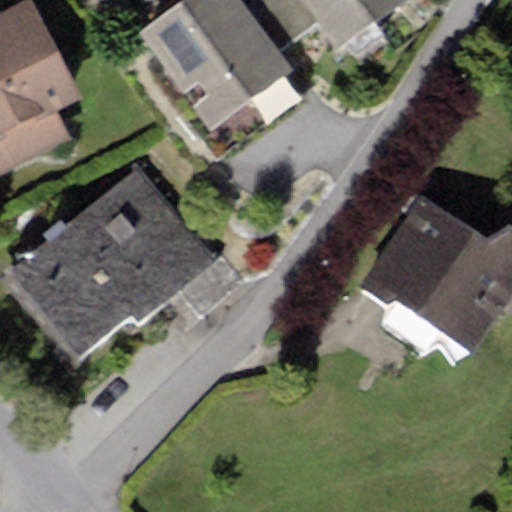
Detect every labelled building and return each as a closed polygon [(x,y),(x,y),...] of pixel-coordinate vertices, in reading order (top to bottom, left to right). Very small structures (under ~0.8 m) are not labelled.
[(0,173),(67,138),(53,111),(80,97),(28,0),(24,0),(0,12),(0,173)] [(242,0),(188,0),(140,34),(193,109),(184,116),(220,167),(314,100),(281,54),(247,6),(242,0)] [(303,0),(254,0),(247,6),(281,54),(321,24),(303,0)] [(303,0),(321,24),(340,50),(409,0),(303,0)] [(140,167),(10,271),(83,360),(131,322),(136,328),(165,305),(186,330),(245,282),(223,255),(216,261),(140,167)] [(486,240),(426,198),(362,289),(388,307),(398,301),(473,353),(511,297),(511,231),(507,228),(486,240)]
